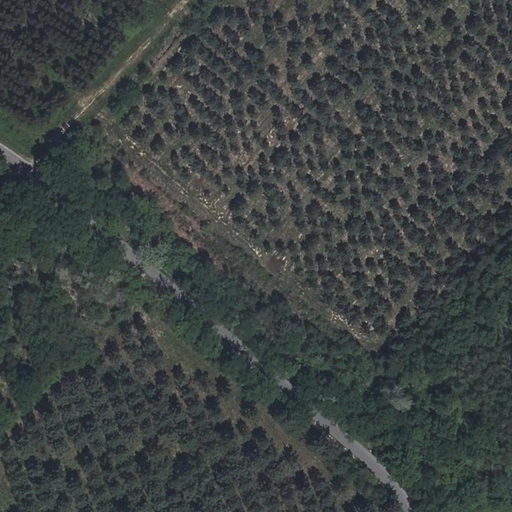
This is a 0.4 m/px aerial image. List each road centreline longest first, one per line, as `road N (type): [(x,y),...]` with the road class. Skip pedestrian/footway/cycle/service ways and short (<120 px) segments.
road 1 (unclassified): [(0,151),(368,455),(419,511)]
road 2 (track): [(34,173),(193,0)]
